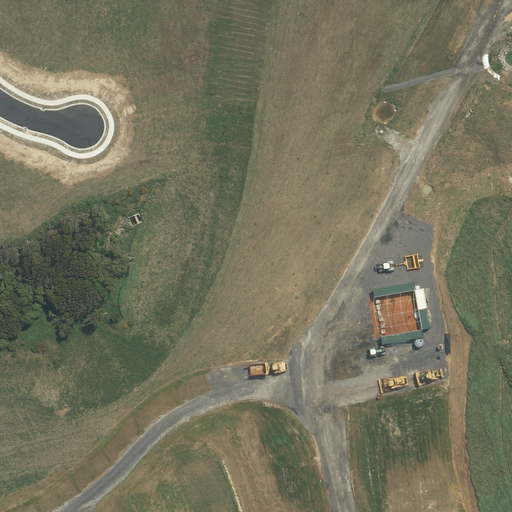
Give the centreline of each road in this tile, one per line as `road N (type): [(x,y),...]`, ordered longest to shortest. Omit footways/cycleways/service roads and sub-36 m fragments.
road 1 (residential): [(490,0),(318,334),(317,383)]
road 2 (residential): [(63,511),(220,385),(317,383)]
road 3 (residential): [(317,383),(345,511)]
